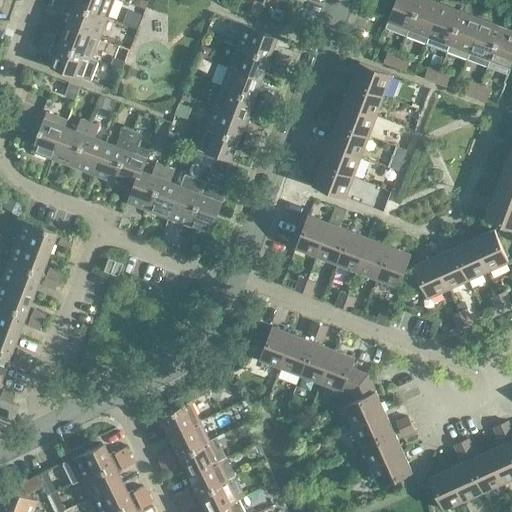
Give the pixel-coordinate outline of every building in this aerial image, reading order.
[(69,3),(61,0),(56,0),(54,6),(66,11),(69,3)] [(75,0),(74,4),(106,17),(112,0),(75,0)] [(395,0),(385,27),(406,35),(419,0),(395,0)] [(442,4),(431,0),(419,0),(406,35),(426,42),(429,35),(430,35),(442,4)] [(140,19),(141,4),(129,3),(128,19),(140,19)] [(249,13),(258,17),(262,6),(253,3),(249,13)] [(66,25),(98,37),(106,17),(74,4),(66,25)] [(430,35),(450,43),(462,11),(442,4),(430,35)] [(447,50),(467,58),(482,19),(462,11),(450,43),(447,50)] [(482,19),(467,58),(487,66),(490,58),(502,27),(482,19)] [(45,30),(42,39),(91,57),(98,37),(66,25),(62,34),(56,32),(55,34),(45,30)] [(236,46),(269,58),(277,37),(244,25),(236,46)] [(511,30),(502,27),(490,58),(511,66),(511,64),(511,30)] [(91,57),(42,39),(39,47),(49,50),(48,53),(54,55),(50,66),(90,81),(98,60),(91,57)] [(269,58),(236,46),(229,66),(261,79),(269,58)] [(385,62),(395,66),(399,54),(389,50),(385,62)] [(275,61),(288,65),(291,57),(279,53),(275,61)] [(399,54),(395,66),(406,71),(411,58),(399,54)] [(288,65),(275,61),(273,68),(285,73),(288,65)] [(351,83),(384,96),(392,74),(359,62),(351,83)] [(425,78),(435,82),(440,69),(429,65),(425,78)] [(221,87),(253,99),(261,79),(229,66),(221,87)] [(333,77),(346,81),(349,74),(336,69),(333,77)] [(440,69),(435,82),(446,86),(451,74),(440,69)] [(346,81),(333,77),(331,83),(343,88),(346,81)] [(465,93),(476,97),(480,85),(470,81),(465,93)] [(351,83),(343,104),(376,116),(384,96),(351,83)] [(480,85),(476,97),(488,101),(492,89),(480,85)] [(260,102),(253,99),(221,87),(213,107),(246,119),(250,108),(257,110),(257,109),(270,113),(272,106),(260,101),(260,102)] [(260,101),(272,106),(275,98),(263,93),(260,101)] [(336,124),(368,136),(369,134),(379,138),(383,127),(373,123),(376,116),(343,104),(336,124)] [(206,127),(238,139),(246,119),(213,107),(206,127)] [(318,116),(331,122),(334,114),(321,109),(318,116)] [(30,151),(51,159),(64,126),(65,126),(68,119),(46,111),(43,118),(30,151)] [(331,122),(318,116),(316,123),(328,128),(331,122)] [(51,159),(72,167),(88,123),(79,119),(75,130),(65,126),(64,126),(51,159)] [(88,123),(72,167),(92,174),(104,142),(94,138),(99,126),(88,123)] [(328,144),(361,157),(368,136),(336,124),(328,144)] [(104,142),(92,174),(112,182),(132,130),(123,127),(115,146),(104,142)] [(238,139),(206,127),(198,148),(230,160),(238,139)] [(112,182),(132,190),(133,190),(140,170),(141,171),(149,150),(138,145),(142,134),(132,130),(112,182)] [(245,142),(257,146),(260,138),(248,133),(245,142)] [(257,146),(245,142),(242,149),(255,154),(257,146)] [(328,144),(320,165),(353,177),(361,157),(328,144)] [(303,157),(316,162),(318,155),(306,150),(303,157)] [(210,171),(224,176),(229,162),(215,157),(210,171)] [(316,162),(303,157),(300,164),(313,169),(316,162)] [(511,158),(508,157),(500,177),(511,181),(511,158)] [(127,203),(148,211),(164,168),(155,164),(151,175),(141,171),(140,170),(133,190),(132,190),(127,203)] [(353,177),(320,165),(312,186),(345,198),(353,177)] [(164,168),(148,211),(168,218),(181,186),(170,181),(173,171),(164,168)] [(168,218),(189,226),(205,183),(185,175),(181,186),(168,218)] [(493,198),(511,204),(511,181),(500,177),(493,198)] [(205,183),(189,226),(210,234),(226,191),(205,183)] [(511,204),(493,198),(485,219),(511,229),(511,204)] [(295,247),(316,255),(329,223),(308,215),(295,247)] [(14,242),(46,254),(54,233),(22,221),(14,242)] [(329,223),(316,255),(337,263),(349,231),(329,223)] [(473,239),(488,270),(508,261),(494,229),(473,239)] [(337,263),(357,271),(370,238),(349,231),(337,263)] [(61,234),(58,244),(69,248),(73,239),(61,234)] [(370,238),(357,271),(378,279),(390,246),(370,238)] [(473,239),(454,248),(468,279),(488,270),(473,239)] [(14,242),(6,262),(39,275),(46,254),(14,242)] [(390,246),(378,279),(399,287),(411,254),(390,246)] [(454,248),(434,257),(449,288),(468,279),(454,248)] [(449,288),(434,257),(414,266),(428,298),(449,288)] [(107,259),(103,271),(115,276),(120,264),(107,259)] [(39,275),(6,262),(0,278),(0,282),(31,295),(39,275)] [(45,277),(57,282),(60,273),(48,268),(45,277)] [(296,290),(303,292),(308,279),(301,276),(296,290)] [(57,282),(45,277),(42,285),(54,289),(57,282)] [(308,279),(303,292),(310,295),(315,282),(308,279)] [(31,295),(0,282),(0,305),(23,315),(31,295)] [(499,294),(504,307),(511,303),(511,302),(507,291),(499,294)] [(336,305),(343,308),(348,294),(342,292),(336,305)] [(348,294),(343,308),(351,311),(356,297),(348,294)] [(504,307),(499,294),(492,297),(498,310),(504,307)] [(0,329),(16,335),(23,315),(0,305),(0,329)] [(378,321),(385,324),(390,311),(382,308),(378,321)] [(460,312),(465,324),(473,321),(468,308),(460,312)] [(30,317),(42,322),(45,313),(33,309),(30,317)] [(465,324),(460,312),(453,315),(459,327),(465,324)] [(42,322),(30,317),(27,325),(39,329),(42,322)] [(309,333),(316,336),(321,324),(314,321),(309,333)] [(321,324),(316,336),(324,339),(328,327),(321,324)] [(248,355),(273,364),(285,331),(272,326),(268,337),(257,332),(248,355)] [(0,352),(8,355),(16,335),(0,329),(0,352)] [(285,331),(273,364),(296,372),(308,340),(285,331)] [(308,340),(296,372),(320,381),(332,349),(308,340)] [(14,358),(26,362),(29,353),(18,349),(14,358)] [(332,349),(320,381),(350,393),(368,374),(351,368),(355,358),(332,349)] [(26,362),(14,358),(12,365),(23,370),(26,362)] [(386,413),(368,374),(350,393),(354,400),(344,406),(354,427),(386,413)] [(157,416),(167,436),(199,421),(189,401),(201,395),(197,388),(170,401),(174,408),(157,416)] [(0,394),(0,399),(10,403),(14,394),(2,390),(0,394)] [(354,427),(364,449),(395,435),(386,413),(354,427)] [(397,422),(400,429),(412,423),(409,416),(397,422)] [(167,436),(176,455),(207,439),(199,421),(167,436)] [(501,424),(506,436),(511,433),(511,429),(508,421),(501,424)] [(412,423),(400,429),(403,436),(415,430),(412,423)] [(506,436),(501,424),(494,426),(499,439),(506,436)] [(395,435),(364,449),(374,471),(405,457),(395,435)] [(214,436),(207,439),(176,455),(186,475),(224,457),(214,436)] [(461,441),(466,454),(473,451),(468,439),(461,441)] [(466,454),(461,441),(455,444),(460,457),(466,454)] [(511,448),(509,441),(489,450),(503,482),(511,478),(511,448)] [(70,459),(80,479),(111,464),(101,443),(70,459)] [(113,453),(117,461),(129,455),(125,447),(113,453)] [(469,459),(483,491),(503,482),(489,450),(469,459)] [(156,456),(160,464),(171,459),(167,451),(156,456)] [(129,455),(117,461),(121,468),(133,463),(129,455)] [(234,476),(224,457),(186,475),(191,486),(186,489),(186,490),(190,497),(234,476)] [(405,457),(374,471),(380,486),(392,480),(396,488),(411,481),(407,474),(412,472),(405,457)] [(171,459),(160,464),(164,472),(175,467),(171,459)] [(449,468),(464,500),(483,491),(469,459),(449,468)] [(80,479),(89,498),(121,483),(111,464),(80,479)] [(464,500),(449,468),(429,477),(432,482),(424,486),(430,500),(438,497),(444,509),(464,500)] [(47,478),(41,469),(24,480),(31,489),(47,478)] [(200,504),(203,511),(206,511),(236,498),(243,494),(234,476),(190,497),(194,505),(194,506),(200,504)] [(89,498),(95,511),(110,511),(148,494),(144,486),(133,492),(132,491),(126,494),(121,483),(89,498)] [(0,496),(0,511),(2,511),(31,511),(36,501),(3,489),(0,496)] [(175,495),(178,503),(190,497),(186,490),(175,495)] [(148,494),(110,511),(134,511),(141,509),(140,507),(151,502),(148,494)] [(190,497),(178,503),(182,511),(194,505),(190,497)] [(242,511),(240,506),(235,501),(237,500),(236,498),(206,511),(242,511)]
